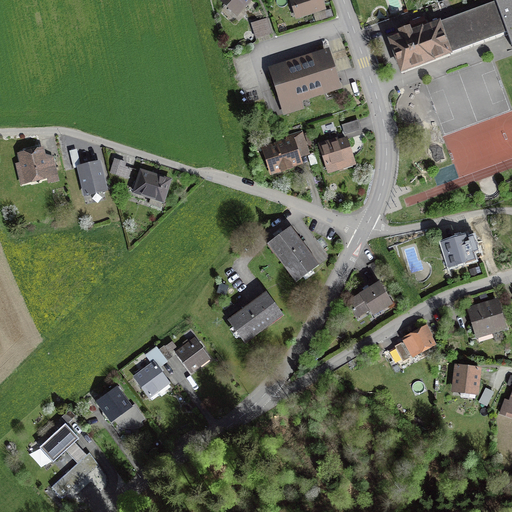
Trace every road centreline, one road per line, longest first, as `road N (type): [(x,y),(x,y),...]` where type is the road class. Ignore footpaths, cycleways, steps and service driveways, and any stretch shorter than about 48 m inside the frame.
road 1 (residential): [(0,131),(82,135),(264,191),(364,232)]
road 2 (residential): [(264,397),(282,394),(426,305),(511,275)]
road 3 (residential): [(343,0),(385,133),(385,174),(364,232)]
road 4 (residential): [(364,232),(307,339),(264,397)]
road 5 (residential): [(264,397),(111,511)]
road 6 (residential): [(364,232),(511,210)]
